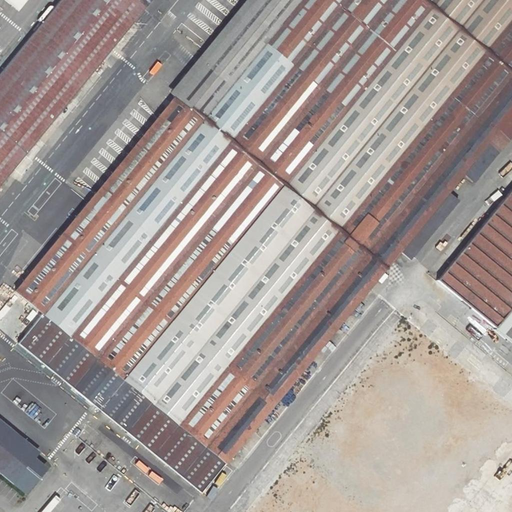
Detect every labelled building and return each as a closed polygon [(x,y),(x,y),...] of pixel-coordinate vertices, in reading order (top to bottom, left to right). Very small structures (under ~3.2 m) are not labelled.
[(60,0),(0,74),(0,184),(150,0),(60,0)] [(3,0),(17,10),(25,0),(3,0)] [(511,0),(254,0),(159,117),(185,138),(122,215),(96,193),(15,291),(42,313),(18,343),(200,492),(399,250),(409,259),(458,200),(448,193),(463,174),(473,182),(511,134),(511,0)] [(159,117),(96,193),(122,215),(185,138),(159,117)] [(511,187),(436,280),(511,343),(511,187)] [(247,511),(441,511),(511,420),(511,401),(399,315),(247,511)] [(0,471),(25,493),(43,471),(31,460),(33,458),(21,447),(25,442),(0,421),(0,471)]
